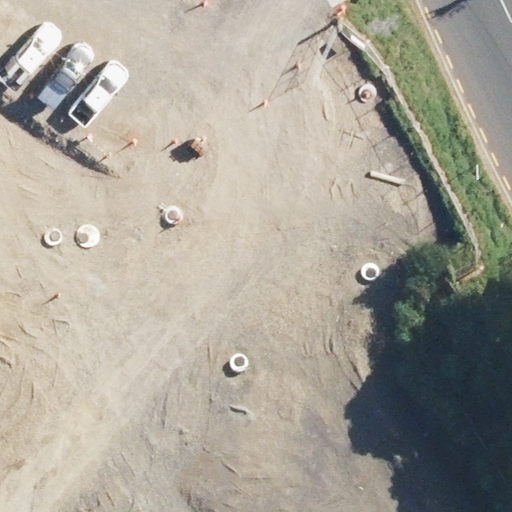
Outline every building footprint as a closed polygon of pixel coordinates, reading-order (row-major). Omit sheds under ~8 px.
[(166,44),(114,0),(11,0),(0,13),(0,47),(94,127),(166,44)] [(341,28),(325,0),(198,0),(242,81),(341,28)] [(0,314),(32,277),(0,250),(0,314)] [(388,344),(483,511),(508,511),(511,510),(511,347),(481,292),(388,344)] [(242,488),(271,511),(434,511),(442,504),(314,400),(242,488)] [(224,511),(210,499),(199,511),(224,511)]
